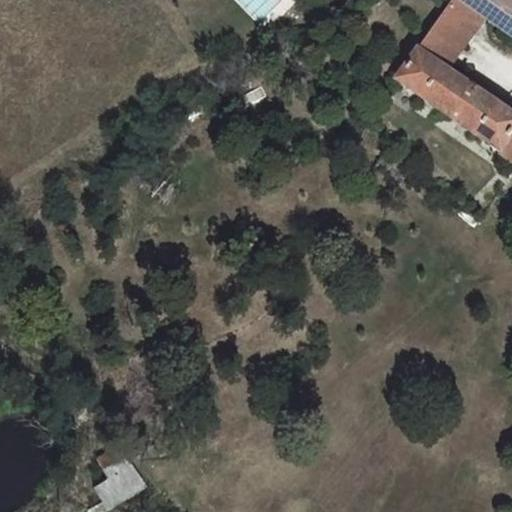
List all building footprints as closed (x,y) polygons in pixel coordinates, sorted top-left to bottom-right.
[(457,0),(453,0),(415,54),(442,69),(461,42),(464,44),(479,15),(457,0)] [(511,0),(457,0),(479,15),(511,38),(511,0)] [(442,69),(415,54),(396,80),(511,161),(511,117),(463,83),(442,69)] [(468,75),(463,83),(511,117),(511,106),(502,99),(468,75)] [(109,480),(94,490),(103,503),(108,510),(146,487),(118,448),(97,460),(109,480)]
